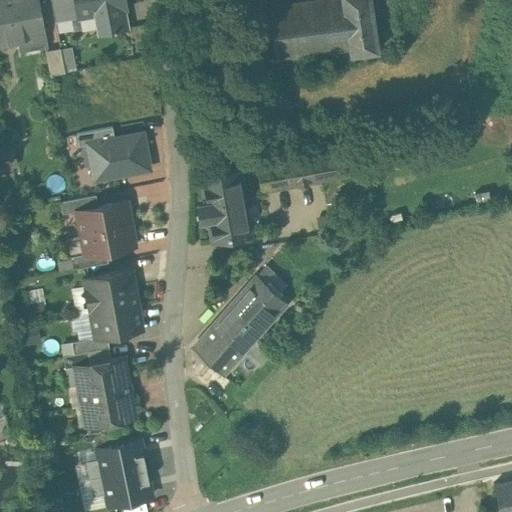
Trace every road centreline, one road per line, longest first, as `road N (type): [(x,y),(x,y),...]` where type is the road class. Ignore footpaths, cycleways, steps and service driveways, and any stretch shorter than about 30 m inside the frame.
road 1 (residential): [(162,0),(177,161),(166,333),(170,402),(194,511)]
road 2 (secondary): [(238,511),(511,441)]
